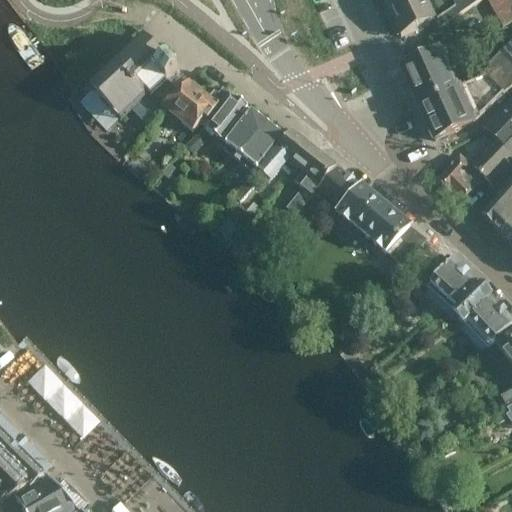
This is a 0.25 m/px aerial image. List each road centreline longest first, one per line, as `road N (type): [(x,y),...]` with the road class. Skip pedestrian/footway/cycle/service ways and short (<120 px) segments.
road 1 (residential): [(354,144),(511,290)]
road 2 (residential): [(354,144),(379,117),(383,98),(346,0)]
road 3 (unclassified): [(0,398),(110,511)]
road 4 (unclassified): [(260,22),(299,84),(354,144)]
